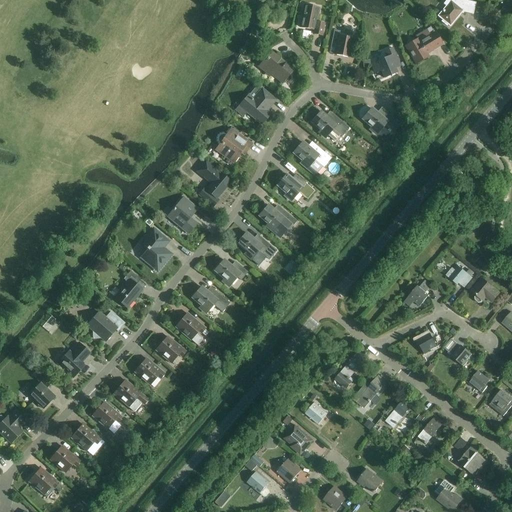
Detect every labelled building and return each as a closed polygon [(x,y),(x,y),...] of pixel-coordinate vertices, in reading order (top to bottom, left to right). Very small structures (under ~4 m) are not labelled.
[(464,13),(473,15),(476,3),(462,0),(446,0),(443,4),(446,7),(438,16),(443,20),(441,22),(447,26),(448,24),(450,26),(461,13),(462,14),(464,13)] [(310,6),(308,7),(304,6),(300,27),(314,30),(314,34),(321,36),(324,24),(316,22),(319,9),(314,8),(314,7),(310,6)] [(435,33),(434,33),(429,25),(425,27),(430,36),(419,42),(418,40),(415,41),(414,39),(412,39),(407,41),(407,43),(408,45),(406,47),(416,64),(428,57),(426,54),(442,45),(435,33)] [(335,55),(348,58),(352,39),(339,36),(340,31),(334,30),(331,43),(337,44),(335,55)] [(384,78),(397,73),(392,63),(398,60),(393,48),(385,52),(387,58),(371,65),(375,73),(381,71),(384,78)] [(282,84),(294,70),(272,53),(265,62),(263,60),(258,67),(265,73),(267,72),(282,84)] [(444,62),(440,66),(445,72),(449,69),(444,62)] [(408,71),(397,74),(400,84),(411,81),(408,71)] [(270,114),(265,111),(274,101),(262,90),(253,101),(248,96),(240,106),(237,111),(243,116),(247,111),(261,124),(270,114)] [(383,109),(379,115),(371,108),(362,119),(371,127),(369,129),(376,135),(378,133),(384,125),(393,133),(401,124),(383,109)] [(332,113),(328,118),(320,112),(311,122),(321,130),(319,133),(325,138),(327,136),(328,135),(335,142),(340,136),(342,137),(349,128),(332,113)] [(252,144),(231,129),(226,135),(225,135),(224,134),(223,134),(222,134),(221,135),(220,135),(219,136),(218,137),(218,138),(218,139),(218,140),(218,141),(218,142),(218,143),(219,143),(220,144),(215,150),(233,163),(241,153),(244,155),(252,144)] [(314,144),(310,149),(302,142),(293,153),(302,161),(300,163),(315,176),(323,167),(323,168),(331,159),(314,144)] [(218,200),(216,199),(230,182),(207,162),(206,163),(203,164),(199,169),(199,172),(198,173),(212,184),(206,190),(204,189),(199,195),(213,207),(218,200)] [(297,176),(294,181),(286,175),(277,185),(286,193),(284,196),(291,201),(293,199),(298,193),(307,200),(315,191),(297,176)] [(167,217),(188,234),(197,224),(190,218),(197,209),(183,198),(167,217)] [(279,207),(275,212),(268,205),(259,216),(268,224),(266,226),(281,239),(288,230),(289,231),(297,222),(279,207)] [(451,225),(445,234),(450,238),(456,230),(451,225)] [(141,258),(157,271),(171,255),(163,248),(168,242),(153,229),(141,244),(148,249),(141,258)] [(259,236),(255,241),(246,233),(237,244),(246,252),(244,254),(251,260),(253,257),(253,258),(259,251),(269,260),(276,251),(259,236)] [(482,256),(476,262),(484,269),(490,263),(482,256)] [(237,263),(233,268),(224,260),(214,271),(224,279),(222,281),(229,287),(231,285),(237,277),(241,281),(248,273),(237,263)] [(465,288),(473,279),(456,265),(453,269),(452,269),(446,276),(457,285),(459,283),(465,288)] [(115,299),(127,308),(142,290),(136,285),(140,280),(130,272),(126,277),(130,280),(115,299)] [(485,298),(491,303),(499,294),(482,279),(472,292),(477,296),(475,298),(475,300),(478,303),(481,302),(482,301),(485,298)] [(429,296),(425,293),(431,286),(425,281),(419,288),(417,287),(404,302),(410,307),(414,302),(420,307),(429,296)] [(212,289),(208,293),(201,287),(192,298),(201,306),(199,308),(206,314),(208,311),(213,305),(222,312),(230,303),(212,289)] [(111,312),(106,318),(99,312),(92,319),(93,319),(93,323),(88,328),(93,332),(93,339),(101,339),(105,343),(116,330),(118,331),(124,324),(111,312)] [(502,324),(511,332),(511,312),(511,313),(502,324)] [(196,321),(192,325),(183,318),(175,327),(190,340),(191,340),(198,346),(203,340),(196,334),(198,332),(201,334),(202,333),(206,337),(209,333),(205,329),(196,321)] [(417,341),(424,355),(430,351),(430,350),(436,347),(430,334),(417,341)] [(461,346),(460,347),(452,339),(444,348),(453,356),(451,357),(463,367),(468,362),(467,361),(472,355),(461,346)] [(176,344),(172,349),(164,341),(156,351),(171,364),(178,355),(181,357),(186,352),(176,344)] [(84,366),(81,363),(90,354),(80,345),(71,354),(69,352),(59,362),(69,371),(67,373),(73,378),(84,366)] [(336,379),(347,388),(353,381),(349,378),(365,360),(357,353),(341,373),(336,379)] [(155,366),(151,370),(142,363),(134,373),(150,386),(157,377),(160,379),(164,374),(155,366)] [(474,387),(480,392),(489,381),(478,372),(468,384),(474,388),(474,387)] [(28,395),(43,409),(55,397),(46,389),(53,383),(43,373),(37,379),(40,383),(28,395)] [(376,395),(386,382),(378,376),(366,391),(362,388),(353,400),(364,409),(374,396),(375,396),(376,395)] [(134,388),(130,392),(121,385),(113,394),(134,412),(142,403),(144,405),(148,400),(134,388)] [(489,406),(503,417),(511,406),(511,399),(501,391),(489,406)] [(386,422),(393,428),(413,405),(405,398),(386,422)] [(305,414),(318,425),(327,414),(314,403),(305,414)] [(113,410),(109,414),(100,407),(92,416),(107,429),(115,420),(118,423),(122,418),(113,410)] [(18,427),(24,421),(15,413),(9,419),(7,417),(4,420),(1,417),(0,416),(0,432),(11,443),(22,432),(18,427)] [(292,420),(288,417),(283,422),(287,426),(292,420)] [(418,438),(426,444),(442,424),(435,418),(418,438)] [(291,447),(300,455),(312,441),(295,426),(284,439),(292,445),(291,447)] [(91,432),(87,436),(79,429),(71,438),(86,451),(94,442),(97,445),(101,440),(91,432)] [(457,443),(451,451),(458,456),(464,449),(457,443)] [(458,463),(472,475),(484,460),(476,454),(477,452),(471,447),(458,463)] [(70,454),(66,458),(58,451),(50,460),(65,473),(73,464),(76,467),(80,462),(70,454)] [(260,466),(263,463),(255,456),(252,459),(260,466)] [(257,466),(251,460),(245,467),(252,472),(257,466)] [(277,473),(290,484),(301,471),(288,460),(277,473)] [(247,483),(264,497),(266,497),(270,493),(270,491),(266,487),(269,483),(256,472),(247,483)] [(374,493),(383,482),(370,472),(367,476),(364,473),(357,482),(364,488),(366,486),(374,493)] [(49,475),(45,480),(37,473),(29,482),(44,495),(52,486),(54,489),(59,484),(49,475)] [(455,494),(454,496),(451,493),(454,488),(445,481),(444,481),(435,492),(440,496),(437,500),(449,510),(452,506),(455,509),(462,500),(455,494)] [(324,500),(336,510),(347,498),(334,487),(324,500)] [(395,494),(403,500),(407,495),(399,489),(395,494)] [(420,489),(416,494),(423,500),(425,497),(425,493),(420,489)]
